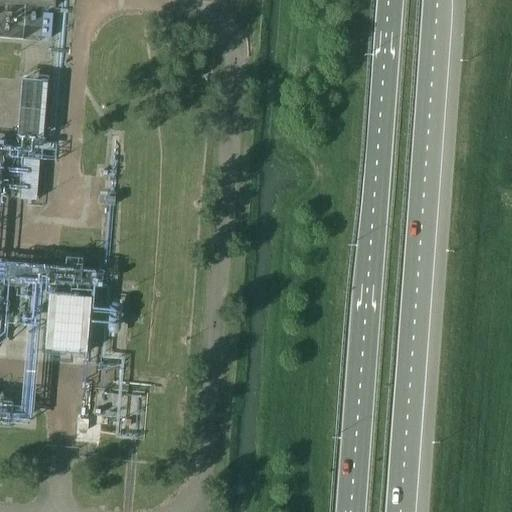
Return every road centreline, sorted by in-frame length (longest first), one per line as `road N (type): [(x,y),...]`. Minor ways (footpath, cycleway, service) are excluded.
road 1 (motorway): [(395,0),(357,511)]
road 2 (motorway): [(391,511),(428,0)]
